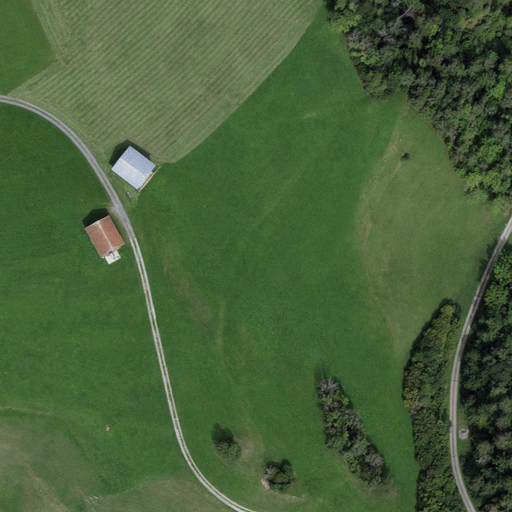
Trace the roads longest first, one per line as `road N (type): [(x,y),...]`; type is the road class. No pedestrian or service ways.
road 1 (track): [(0,97),(64,128),(92,159),(136,242),(188,456),(229,505),(250,511)]
road 2 (track): [(470,511),(453,453),(454,375),(469,315),(511,222)]
